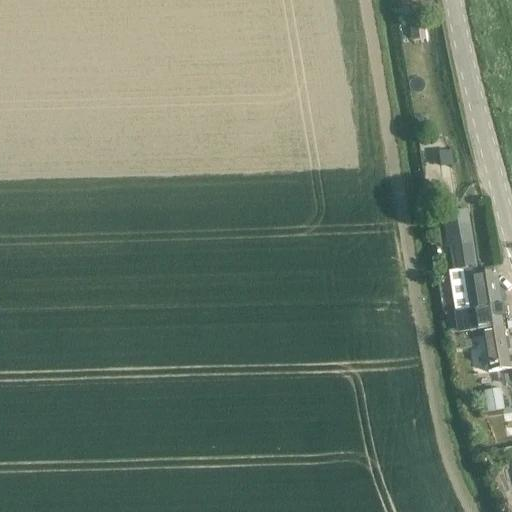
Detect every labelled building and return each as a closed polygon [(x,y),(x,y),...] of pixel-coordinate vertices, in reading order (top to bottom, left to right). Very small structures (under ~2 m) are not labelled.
[(424,31),(412,31),(413,43),(424,42),(424,31)] [(452,166),(450,152),(438,154),(440,168),(452,166)] [(435,205),(434,193),(427,194),(428,206),(435,205)] [(465,212),(445,215),(447,227),(467,224),(465,212)] [(455,247),(466,310),(499,305),(493,273),(476,276),(467,224),(447,227),(442,227),(445,248),(455,247)] [(469,331),(503,326),(500,307),(501,307),(501,304),(499,305),(466,310),(469,331)] [(480,333),(486,374),(510,370),(503,326),(469,331),(470,334),(480,333)] [(509,377),(500,379),(501,388),(510,386),(509,377)] [(504,412),(501,390),(484,393),(487,414),(504,412)]
